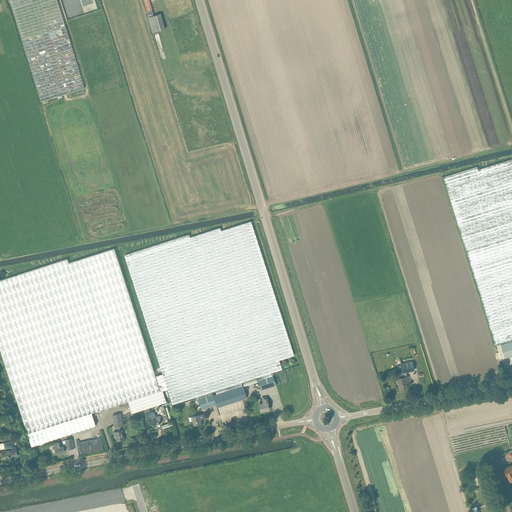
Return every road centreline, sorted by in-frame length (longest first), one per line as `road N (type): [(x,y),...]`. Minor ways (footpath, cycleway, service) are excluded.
road 1 (secondary): [(318,391),(200,0)]
road 2 (tertiary): [(0,481),(305,421)]
road 3 (tertiary): [(346,416),(511,383)]
